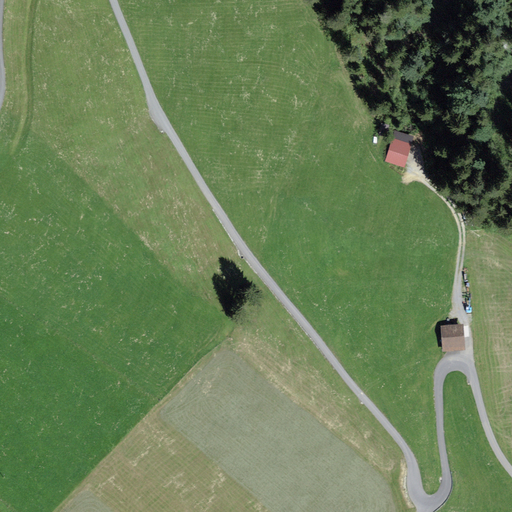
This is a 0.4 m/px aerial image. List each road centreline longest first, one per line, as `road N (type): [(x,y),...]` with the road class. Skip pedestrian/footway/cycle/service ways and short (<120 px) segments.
road 1 (unclassified): [(511,468),(468,369),(450,366),(442,429),(452,488),(442,504),(424,493),(415,456),(258,261),(167,127),(117,0)]
road 2 (track): [(426,171),(465,224),(455,303),(471,329),(468,369)]
